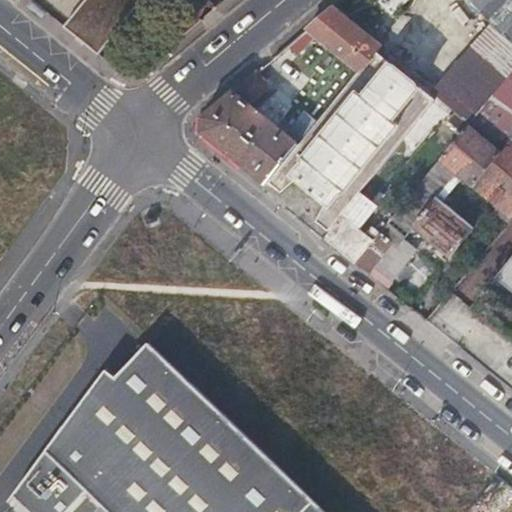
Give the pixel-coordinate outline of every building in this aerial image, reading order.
[(85,0),(63,27),(84,44),(98,56),(142,0),(215,0),(212,3),(216,7),(225,0),(85,0)] [(376,0),(392,17),(410,0),(376,0)] [(511,0),(466,0),(511,43),(511,0)] [(380,48),(332,10),(307,31),(360,72),(313,129),(270,181),(274,185),(268,191),(324,237),(328,231),(330,229),(435,102),(376,53),(380,48)] [(360,72),(307,31),(291,44),(335,78),(300,119),(313,129),(360,72)] [(469,123),(511,70),(511,43),(455,110),(469,123)] [(270,181),(313,129),(300,119),(286,135),(250,106),(272,88),(257,71),(205,114),(203,132),(267,185),(270,181)] [(461,132),(465,127),(469,123),(455,110),(447,120),(461,132)] [(441,157),(511,215),(511,138),(499,154),(465,127),(461,132),(441,157)] [(435,199),(418,184),(395,213),(413,226),(435,199)] [(413,226),(415,228),(437,245),(432,251),(444,261),(471,229),(435,199),(413,226)] [(354,262),(368,273),(392,244),(398,248),(415,228),(413,226),(395,213),(368,246),(354,262)] [(324,237),(354,262),(368,246),(362,240),(354,249),(330,229),(328,231),(324,237)] [(511,255),(496,275),(511,288),(511,255)] [(326,511),(164,357),(131,392),(123,383),(14,496),(30,511),(70,511),(90,492),(111,511),(326,511)]
